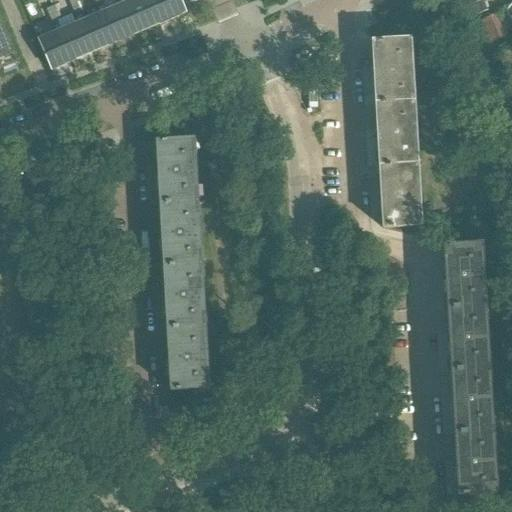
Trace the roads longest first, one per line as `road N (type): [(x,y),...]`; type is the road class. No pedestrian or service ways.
road 1 (residential): [(73,511),(268,431),(297,398),(292,144),(246,47)]
road 2 (residential): [(0,140),(246,47)]
